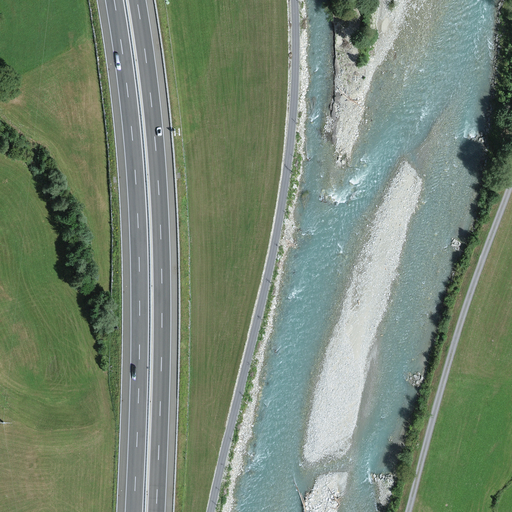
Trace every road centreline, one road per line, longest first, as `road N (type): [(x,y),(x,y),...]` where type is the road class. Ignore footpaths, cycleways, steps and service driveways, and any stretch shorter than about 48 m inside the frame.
road 1 (motorway): [(112,0),(137,216),(134,511)]
road 2 (motorway): [(157,511),(163,242),(138,0)]
road 3 (track): [(408,511),(450,356),(511,182)]
